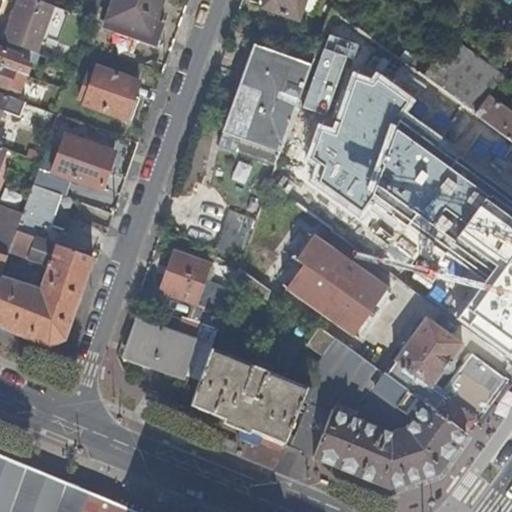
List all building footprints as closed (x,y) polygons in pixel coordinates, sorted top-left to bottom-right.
[(34,0),(15,0),(1,41),(37,54),(54,7),(34,0)] [(161,0),(112,0),(105,20),(141,32),(152,0),(159,0),(162,1),(161,0)] [(150,35),(162,1),(159,0),(152,0),(141,32),(150,35)] [(304,0),(262,0),(260,9),(298,21),(304,0)] [(432,61),(422,76),(483,120),(486,122),(493,127),(511,140),(511,113),(486,94),(500,75),(450,38),(432,61)] [(310,63),(252,42),(250,47),(308,69),(310,63)] [(295,107),(308,69),(250,47),(239,80),(241,81),(242,78),(244,79),(238,97),(291,116),(295,107)] [(19,56),(0,48),(0,67),(25,76),(29,65),(17,61),(19,56)] [(419,51),(409,66),(422,76),(432,61),(419,51)] [(0,67),(0,90),(5,92),(7,87),(19,92),(25,76),(0,67)] [(138,81),(95,67),(82,104),(125,119),(138,81)] [(0,114),(2,110),(18,116),(23,102),(0,93),(0,114)] [(291,116),(238,97),(227,128),(281,146),(285,133),(291,116)] [(493,127),(486,122),(482,128),(489,133),(493,127)] [(281,146),(227,128),(226,132),(279,151),(281,146)] [(113,150),(64,134),(52,171),(101,188),(113,150)] [(236,161),(230,181),(245,185),(250,164),(236,161)] [(0,327),(48,347),(64,339),(92,258),(56,245),(61,230),(48,225),(59,193),(32,184),(22,213),(8,252),(48,266),(39,289),(0,276),(0,327)] [(22,213),(0,205),(0,253),(7,256),(8,252),(22,213)] [(241,256),(255,219),(231,210),(217,248),(241,256)] [(511,293),(511,228),(503,222),(485,247),(499,257),(473,294),(499,312),(511,294),(511,293)] [(416,226),(397,243),(412,259),(430,243),(416,226)] [(384,287),(313,235),(280,281),(350,333),(384,287)] [(208,264),(174,252),(161,290),(192,300),(194,301),(208,264)] [(238,267),(231,285),(266,298),(269,289),(238,267)] [(384,287),(350,333),(355,336),(388,290),(384,287)] [(216,328),(222,311),(194,301),(192,300),(186,317),(200,322),(216,328)] [(459,342),(421,316),(391,358),(393,360),(419,379),(428,385),(459,342)] [(216,328),(200,322),(196,333),(185,329),(184,334),(195,338),(194,341),(134,320),(126,346),(171,362),(169,368),(198,378),(209,348),(216,328)] [(335,337),(316,324),(298,350),(316,363),(335,337)] [(335,337),(316,363),(359,394),(360,393),(367,390),(376,377),(380,379),(366,400),(357,412),(395,424),(397,429),(388,433),(353,418),(330,409),(311,454),(388,486),(435,470),(463,431),(433,409),(410,392),(384,373),(335,337)] [(263,370),(209,348),(198,378),(189,404),(283,443),(302,397),(306,388),(270,373),(273,366),(266,363),(263,370)] [(410,392),(433,409),(463,431),(473,417),(503,376),(470,351),(439,393),(428,385),(419,379),(410,392)] [(419,379),(393,360),(384,373),(410,392),(419,379)] [(359,394),(316,363),(306,388),(302,397),(330,409),(353,418),(357,412),(366,400),(359,394)] [(395,424),(357,412),(353,418),(388,433),(397,429),(395,424)] [(134,511),(0,456),(0,511),(134,511)]
